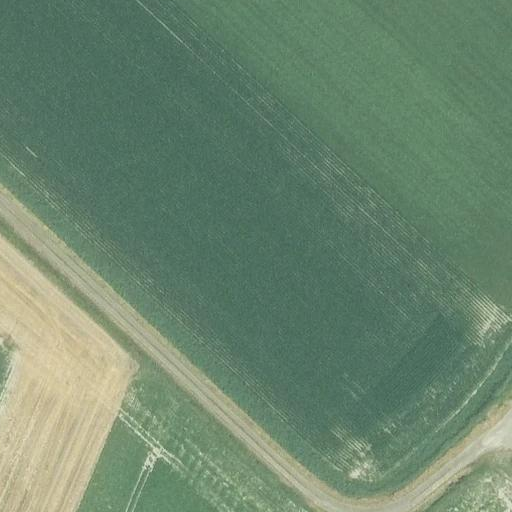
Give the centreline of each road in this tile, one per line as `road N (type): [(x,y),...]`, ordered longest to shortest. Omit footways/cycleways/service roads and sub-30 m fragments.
road 1 (unclassified): [(337,511),(0,204)]
road 2 (unclassified): [(511,432),(490,439),(396,511)]
